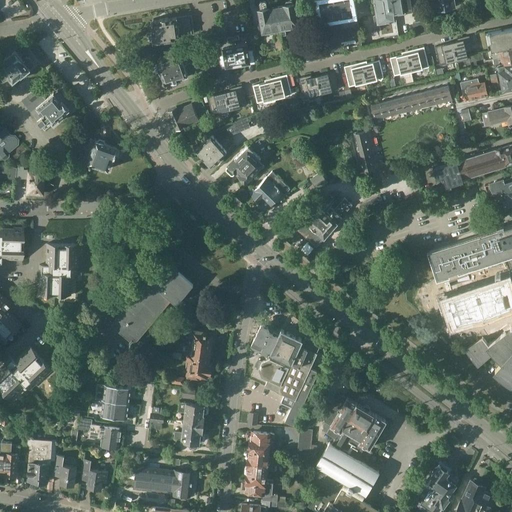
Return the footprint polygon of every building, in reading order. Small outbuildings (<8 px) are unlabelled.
[(277,7),(282,36),(286,35),(285,27),(298,25),(298,24),(303,23),(302,15),(296,16),(294,3),(293,3),(293,2),(291,0),(287,1),(285,3),(285,4),(284,4),(285,5),(277,7)] [(339,49),(344,49),(362,46),(356,13),(354,14),(351,0),(318,0),(322,15),(323,15),(327,40),(315,42),(317,53),(339,49)] [(371,0),(372,3),(374,2),(375,4),(373,6),(373,9),(376,11),(376,15),(373,15),(374,22),(378,22),(380,31),(379,31),(379,36),(390,35),(398,33),(395,12),(412,10),(410,0),(371,0)] [(434,0),(436,8),(454,5),(453,0),(434,0)] [(277,7),(272,8),(269,8),(269,7),(267,7),(266,2),(264,1),(261,2),(259,4),(260,9),(259,9),(261,24),(259,24),(258,25),(258,27),(259,28),(262,27),(262,29),(263,29),(263,30),(265,32),(270,31),(272,28),(272,27),(276,27),(277,34),(274,35),(276,48),(284,47),(282,36),(277,7)] [(511,11),(511,6),(499,9),(500,14),(511,11)] [(155,20),(153,19),(151,22),(152,23),(153,31),(151,31),(151,32),(148,32),(147,34),(148,40),(149,41),(153,41),(153,42),(175,39),(175,37),(180,36),(180,35),(193,33),(191,15),(177,17),(169,18),(168,17),(160,18),(160,19),(155,20)] [(413,22),(414,28),(415,35),(428,32),(427,30),(426,22),(425,20),(413,22)] [(426,22),(427,30),(439,28),(437,20),(426,22)] [(491,50),(511,45),(511,27),(488,32),(491,50)] [(458,40),(453,42),(457,59),(456,59),(457,62),(468,59),(466,51),(473,50),(469,35),(457,38),(458,40)] [(246,42),(234,44),(234,46),(235,46),(238,67),(244,66),(244,63),(250,62),(246,42)] [(453,42),(435,46),(439,64),(456,59),(457,59),(453,42)] [(511,45),(491,50),(493,59),(511,54),(511,45)] [(234,46),(223,48),(226,66),(232,65),(233,68),(238,67),(235,46),(234,46)] [(413,52),(407,53),(412,71),(429,66),(424,46),(412,49),(412,50),(413,52)] [(0,77),(0,78),(4,82),(9,78),(13,83),(21,76),(21,77),(30,70),(30,69),(34,65),(34,62),(29,57),(27,56),(22,60),(15,51),(7,57),(6,57),(0,61),(0,77)] [(189,74),(199,70),(196,62),(186,66),(185,63),(189,62),(186,53),(181,55),(181,54),(157,63),(157,64),(153,65),(153,67),(155,73),(156,73),(160,72),(161,73),(162,72),(164,80),(163,82),(167,84),(168,82),(172,81),(172,83),(181,79),(189,76),(189,74)] [(407,53),(390,57),(394,75),(412,71),(407,53)] [(511,54),(493,59),(494,64),(499,63),(499,62),(504,61),(504,63),(511,61),(511,54)] [(379,60),(362,64),(367,82),(377,79),(377,78),(381,80),(384,76),(379,60)] [(356,63),(344,66),(349,86),(367,82),(362,64),(357,65),(356,63)] [(499,71),(500,78),(511,75),(511,63),(505,65),(506,69),(499,71)] [(204,77),(200,78),(202,83),(215,79),(212,69),(203,71),(204,77)] [(334,71),(317,75),(321,93),(322,93),(339,89),(334,71)] [(276,79),(270,80),(274,98),(275,98),(292,94),(288,76),(287,74),(275,77),(276,79)] [(311,74),(299,77),(304,97),(310,96),(311,98),(322,95),(322,93),(321,93),(317,75),(312,76),(311,74)] [(511,75),(500,78),(501,83),(503,82),(505,90),(511,88),(511,75)] [(478,78),(460,82),(463,95),(469,94),(470,98),(487,94),(484,83),(479,84),(478,78)] [(270,80),(253,85),(257,102),(264,101),(264,103),(276,100),(275,98),(274,98),(270,80)] [(451,99),(448,83),(446,84),(446,86),(441,87),(444,101),(448,100),(451,99)] [(230,90),(225,91),(229,109),(230,109),(247,105),(242,85),(230,88),(230,90)] [(439,88),(434,89),(437,103),(444,101),(441,87),(441,85),(438,86),(439,88)] [(437,103),(434,89),(433,87),(431,88),(431,89),(426,91),(429,105),(437,103)] [(60,116),(69,109),(62,100),(64,98),(57,90),(54,93),(54,92),(46,99),(37,88),(22,100),(45,128),(52,122),(53,123),(61,117),(60,116)] [(424,91),(418,93),(422,107),(429,105),(426,91),(426,89),(423,90),(424,91)] [(225,91),(208,96),(212,113),(218,112),(219,114),(226,112),(230,111),(230,109),(229,109),(225,91)] [(422,107),(418,93),(418,91),(416,92),(416,93),(411,95),(414,109),(422,107)] [(409,95),(403,97),(407,111),(414,109),(411,95),(410,93),(408,94),(409,95)] [(407,111),(403,97),(403,95),(401,95),(401,97),(396,98),(399,113),(407,111)] [(393,99),(388,100),(391,114),(399,113),(396,98),(395,97),(393,97),(393,99)] [(386,101),(380,102),(384,116),(391,114),(388,100),(388,99),(385,99),(386,101)] [(384,116),(380,102),(380,101),(378,101),(378,103),(372,104),(376,118),(384,116)] [(176,106),(171,108),(168,110),(176,130),(199,120),(192,103),(178,109),(176,106)] [(506,107),(482,112),(485,126),(493,124),(492,122),(495,121),(495,122),(500,121),(501,116),(508,114),(510,123),(509,123),(510,125),(511,124),(511,128),(511,104),(505,106),(506,107)] [(276,119),(282,127),(294,119),(289,111),(276,119)] [(246,117),(241,119),(244,129),(250,127),(246,117)] [(235,121),(239,131),(244,129),(241,119),(235,121)] [(235,121),(230,123),(234,134),(239,131),(235,121)] [(0,160),(4,160),(7,157),(8,152),(17,144),(18,139),(14,135),(12,137),(4,128),(0,127),(0,160)] [(356,142),(372,138),(370,130),(354,134),(354,136),(356,136),(357,141),(356,141),(356,142)] [(195,148),(210,165),(211,165),(227,151),(211,134),(195,148)] [(470,145),(468,136),(457,138),(460,148),(470,145)] [(92,164),(108,169),(112,158),(113,159),(117,147),(107,143),(106,143),(105,139),(101,138),(97,139),(96,139),(96,140),(90,138),(86,151),(85,151),(81,162),(88,165),(89,163),(90,163),(90,165),(91,165),(92,164)] [(357,149),(358,150),(374,146),(372,138),(356,142),(356,144),(358,143),(359,148),(357,149)] [(451,159),(451,161),(433,167),(436,177),(440,176),(443,186),(422,193),(423,197),(447,189),(445,186),(463,180),(462,178),(491,169),(511,162),(511,143),(457,160),(456,157),(451,159)] [(234,175),(236,172),(245,163),(246,165),(257,154),(249,146),(246,147),(229,165),(226,168),(226,170),(231,175),(234,175)] [(359,156),(359,157),(376,153),(374,146),(358,150),(358,151),(360,151),(361,156),(359,156)] [(361,164),(361,165),(378,161),(376,153),(359,157),(360,159),(362,159),(363,164),(361,164)] [(245,163),(236,172),(247,182),(264,164),(262,162),(264,160),(257,154),(246,165),(245,163)] [(416,160),(417,165),(421,164),(420,162),(434,159),(433,157),(433,156),(416,160)] [(378,161),(361,165),(362,166),(363,166),(365,172),(379,168),(378,161)] [(17,167),(16,178),(22,178),(27,179),(26,192),(41,194),(42,187),(44,187),(46,187),(48,186),(49,184),(50,182),(49,181),(49,179),(47,178),(45,178),(42,178),(42,171),(23,169),(23,165),(17,167)] [(251,192),(267,208),(270,206),(269,205),(282,192),(284,194),(290,188),(281,179),(275,185),(272,182),(277,176),(272,171),(267,176),(251,192)] [(310,179),(318,190),(328,183),(321,172),(310,179)] [(511,177),(504,180),(504,179),(498,181),(496,180),(495,181),(494,182),(490,183),(490,185),(485,187),(488,196),(501,192),(505,205),(508,204),(510,204),(511,203),(511,177)] [(380,195),(360,204),(365,215),(385,206),(380,195)] [(320,197),(302,218),(305,221),(317,232),(324,237),(338,222),(337,222),(352,204),(345,198),(334,209),(320,197)] [(498,228),(430,251),(438,276),(449,273),(458,270),(506,254),(511,270),(511,269),(511,223),(507,226),(498,228)] [(0,265),(0,266),(1,259),(22,260),(23,228),(22,228),(22,230),(0,228),(0,265)] [(79,244),(47,243),(46,264),(40,264),(39,273),(41,273),(40,283),(39,283),(39,294),(71,295),(71,294),(69,294),(69,273),(76,274),(77,244),(79,244)] [(143,274),(148,279),(111,323),(134,342),(171,298),(176,303),(183,296),(193,283),(160,254),(143,274)] [(449,281),(444,283),(449,296),(448,296),(457,323),(511,304),(511,300),(505,278),(453,294),(449,281)] [(0,342),(12,332),(21,323),(6,308),(11,303),(5,297),(4,298),(0,293),(0,342)] [(475,342),(467,347),(469,350),(470,351),(471,354),(473,356),(475,359),(477,361),(478,362),(479,363),(493,350),(496,353),(499,356),(502,360),(495,368),(498,371),(501,373),(503,375),(506,377),(508,379),(511,381),(511,378),(511,325),(510,326),(508,323),(497,331),(499,335),(492,341),(483,327),(479,330),(483,337),(478,340),(475,342)] [(316,377),(316,371),(310,368),(317,353),(316,353),(319,347),(315,345),(317,343),(305,337),(304,340),(301,339),(301,338),(281,329),(281,330),(278,329),(275,330),(274,333),(268,330),(269,329),(268,327),(263,324),(261,325),(254,339),(251,345),(252,345),(251,346),(253,349),(259,351),(261,351),(261,350),(262,350),(270,354),(271,357),(270,358),(269,358),(263,360),(262,362),(258,360),(255,366),(259,368),(259,369),(262,376),(268,379),(265,385),(284,394),(281,402),(291,407),(284,422),(288,423),(293,425),(316,377)] [(191,328),(189,345),(210,348),(212,334),(209,334),(209,333),(206,333),(207,331),(205,331),(205,330),(191,328)] [(210,349),(210,348),(189,345),(187,359),(208,362),(209,356),(211,355),(212,350),(210,349)] [(52,369),(30,346),(15,361),(10,356),(4,362),(5,362),(0,366),(0,388),(10,399),(11,399),(10,398),(25,383),(29,388),(51,368),(52,370),(52,369)] [(208,362),(187,359),(186,368),(188,369),(187,377),(201,379),(201,377),(210,378),(210,374),(213,373),(213,367),(212,365),(212,362),(211,361),(211,362),(208,362)] [(173,376),(172,383),(183,384),(184,377),(173,376)] [(128,402),(130,403),(130,402),(129,402),(131,387),(132,387),(130,386),(105,383),(105,384),(104,398),(104,399),(103,399),(128,402)] [(181,398),(193,399),(194,388),(182,387),(181,398)] [(316,492),(308,505),(312,508),(319,511),(377,511),(380,509),(362,498),(365,493),(366,493),(373,481),(376,481),(375,477),(379,471),(358,458),(366,445),(368,446),(368,447),(369,447),(370,446),(374,438),(376,439),(377,437),(380,438),(381,439),(384,432),(389,425),(388,421),(385,420),(384,419),(377,414),(375,413),(375,414),(369,410),(370,408),(370,406),(368,405),(366,404),(364,405),(363,406),(357,403),(356,402),(351,399),(348,398),(347,397),(340,393),(337,399),(334,399),(332,403),(333,405),(324,421),(325,421),(323,424),(324,430),(335,437),(332,443),(329,442),(327,445),(318,461),(316,464),(316,463),(311,471),(311,479),(310,489),(316,492)] [(128,402),(103,399),(103,400),(102,414),(101,414),(101,415),(128,418),(127,418),(129,403),(130,403),(128,402)] [(204,404),(186,402),(178,401),(177,411),(185,412),(184,420),(203,423),(204,414),(203,414),(203,413),(207,414),(208,412),(209,407),(208,405),(204,405),(204,404)] [(67,405),(66,414),(80,416),(81,407),(67,405)] [(161,407),(152,406),(151,416),(163,418),(164,414),(160,414),(161,407)] [(250,412),(248,422),(256,423),(258,413),(250,412)] [(163,418),(151,416),(149,428),(160,429),(161,422),(163,422),(163,418)] [(78,428),(90,430),(90,429),(95,430),(95,432),(120,436),(121,428),(92,424),(92,419),(79,417),(78,428)] [(203,423),(184,420),(182,431),(175,430),(174,438),(182,439),(181,443),(187,444),(188,440),(199,442),(200,441),(203,441),(205,440),(205,434),(204,433),(201,432),(202,432),(203,423)] [(90,429),(90,430),(88,437),(101,440),(100,445),(119,448),(120,436),(95,432),(95,430),(90,429)] [(249,448),(269,450),(270,447),(273,447),(273,441),(272,441),(273,437),(274,437),(275,433),(273,433),(273,432),(254,431),(252,433),(251,433),(247,433),(246,440),(250,440),(249,448)] [(26,445),(25,461),(29,461),(28,478),(31,479),(31,480),(40,480),(41,482),(44,482),(45,480),(47,480),(48,463),(50,463),(50,460),(55,461),(56,440),(34,438),(31,437),(28,438),(27,441),(28,443),(30,443),(30,445),(26,445)] [(20,446),(12,445),(12,441),(7,441),(6,452),(5,473),(17,473),(17,472),(24,472),(25,461),(17,460),(18,452),(20,452),(20,446)] [(250,458),(250,461),(276,464),(276,456),(269,455),(269,450),(249,448),(247,450),(246,456),(248,457),(248,458),(249,458),(249,457),(250,458)] [(74,485),(77,466),(63,464),(64,455),(57,453),(54,470),(61,472),(60,483),(74,485)] [(92,459),(84,458),(82,474),(89,475),(87,487),(101,489),(102,480),(106,481),(108,471),(90,469),(92,459)] [(247,474),(267,476),(267,469),(275,470),(276,464),(250,461),(249,465),(248,465),(248,464),(247,464),(247,465),(245,466),(245,472),(247,474)] [(300,463),(300,471),(308,471),(309,463),(300,463)] [(448,471),(439,464),(438,466),(437,466),(436,467),(435,467),(435,468),(434,469),(433,469),(433,470),(433,472),(432,473),(432,474),(431,476),(428,477),(425,481),(425,484),(426,485),(425,486),(415,501),(430,511),(438,511),(443,505),(449,497),(446,496),(457,481),(457,480),(457,478),(452,474),(449,475),(448,475),(446,474),(448,471)] [(171,493),(174,470),(136,465),(134,488),(171,493)] [(174,470),(171,493),(190,495),(193,471),(174,469),(174,470)] [(308,471),(300,471),(299,478),(308,479),(308,471)] [(271,485),(272,479),(266,479),(267,476),(247,474),(246,482),(242,482),(242,489),(246,489),(248,492),(266,493),(265,500),(277,501),(279,486),(271,485)] [(474,482),(471,480),(456,511),(486,511),(487,511),(489,507),(488,507),(494,495),(481,489),(482,485),(479,484),(480,484),(479,484),(475,482),(474,482)] [(277,501),(265,500),(262,499),(261,505),(242,503),(241,511),(259,511),(260,511),(266,511),(266,506),(270,506),(270,505),(277,506),(277,505),(287,507),(288,502),(277,501)]
